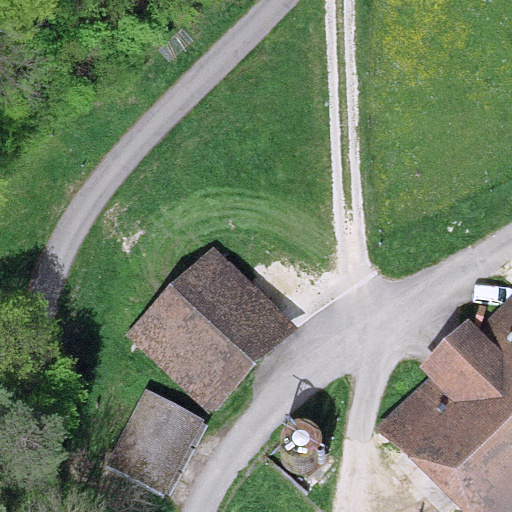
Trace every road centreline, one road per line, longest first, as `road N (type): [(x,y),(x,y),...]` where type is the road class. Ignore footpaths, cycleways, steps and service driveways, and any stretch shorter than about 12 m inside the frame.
road 1 (unclassified): [(58,511),(35,382),(39,314),(58,251),(113,168),(278,0)]
road 2 (track): [(365,329),(348,210),(339,0)]
